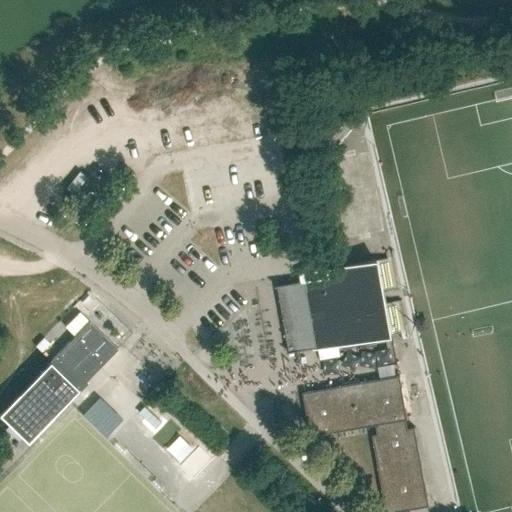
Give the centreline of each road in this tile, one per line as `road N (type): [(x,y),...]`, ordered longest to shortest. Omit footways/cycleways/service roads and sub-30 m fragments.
road 1 (unknown): [(59,247),(212,155),(255,158),(272,181),(251,247),(169,339)]
road 2 (residential): [(188,357),(73,253),(0,221)]
